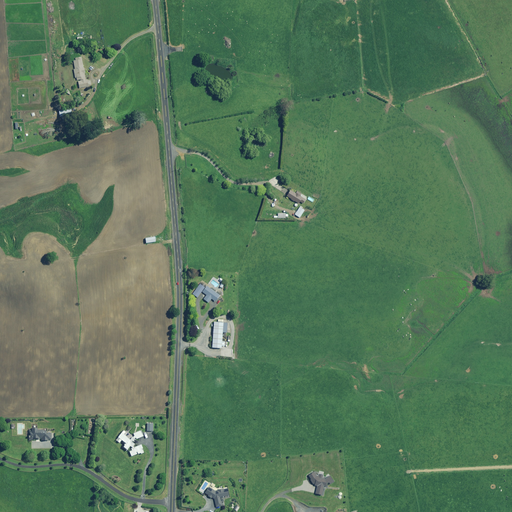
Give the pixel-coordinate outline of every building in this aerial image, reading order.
[(77,80),(80,79),(80,81),(78,81),(79,88),(89,86),(87,78),(85,78),(84,73),(85,73),(84,67),(83,68),(82,61),(82,56),(75,58),(76,60),(73,61),(75,69),(74,69),(75,78),(77,78),(77,80)] [(302,197),(290,190),(287,196),(299,204),(302,197)] [(304,210),(300,207),(295,215),(300,218),(304,210)] [(205,288),(200,284),(193,294),(197,298),(202,292),(207,295),(204,299),(208,303),(211,299),(216,302),(220,296),(206,286),(205,288)] [(223,320),(218,320),(218,322),(214,322),(212,348),(221,348),(221,346),(224,346),(225,342),(222,342),(222,332),(227,333),(228,323),(223,323),(223,320)] [(37,430),(37,428),(31,428),(31,430),(29,430),(29,440),(35,440),(35,439),(41,439),(41,440),(51,440),(51,433),(46,433),(46,430),(37,430)] [(127,443),(130,440),(125,436),(127,433),(123,430),(116,440),(119,443),(122,440),(126,444),(124,447),(127,450),(130,446),(127,443)] [(143,436),(141,431),(134,434),(136,439),(143,436)] [(144,453),(141,445),(131,449),(132,451),(129,451),(131,456),(141,453),(141,454),(144,453)] [(319,476),(316,475),(314,472),(308,476),(314,486),(317,486),(315,494),(321,495),(324,487),(327,487),(328,486),(327,484),(329,483),(330,485),(334,482),(330,476),(326,478),(323,477),(323,475),(319,474),(319,476)] [(215,491),(208,487),(205,493),(208,495),(208,496),(211,498),(213,498),(214,499),(216,507),(222,506),(220,497),(229,496),(227,488),(215,491)]
